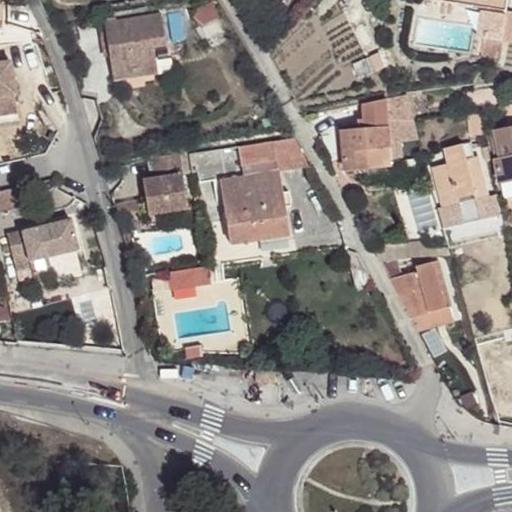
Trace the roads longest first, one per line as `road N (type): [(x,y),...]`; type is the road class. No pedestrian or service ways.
road 1 (residential): [(32,0),(73,103),(142,396)]
road 2 (secondary): [(305,434),(214,422),(142,396)]
road 3 (secondary): [(0,397),(145,432)]
road 4 (secondary): [(142,396),(0,367)]
road 5 (secondary): [(145,432),(200,452),(263,511)]
road 6 (secondary): [(415,446),(381,424),(355,419),(305,434)]
